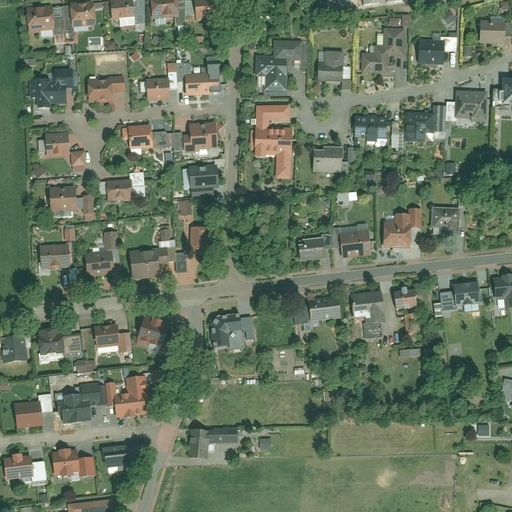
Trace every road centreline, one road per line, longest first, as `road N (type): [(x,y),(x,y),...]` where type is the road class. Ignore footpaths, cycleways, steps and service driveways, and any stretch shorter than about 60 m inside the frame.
road 1 (residential): [(511,257),(227,289)]
road 2 (residential): [(320,115),(457,81),(511,58)]
road 3 (residential): [(230,107),(227,289)]
road 4 (residential): [(168,435),(0,445)]
road 5 (residential): [(189,294),(31,319)]
road 6 (residential): [(189,294),(190,357),(168,435)]
